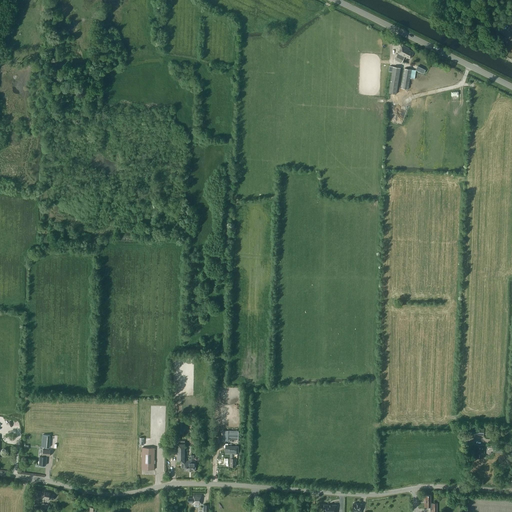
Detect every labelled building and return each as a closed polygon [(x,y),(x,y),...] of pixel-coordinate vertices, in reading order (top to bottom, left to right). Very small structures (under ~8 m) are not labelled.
[(395,59),(402,63),(405,57),(410,59),(413,52),(409,49),(402,45),(395,59)] [(389,93),(396,94),(400,68),(390,66),(389,71),(392,72),(389,93)] [(401,88),(408,89),(411,70),(404,68),(401,88)] [(403,124),(406,115),(400,113),(397,122),(403,124)] [(49,447),(49,443),(49,439),(50,439),(50,435),(43,435),(42,447),(49,447)] [(177,443),(177,463),(184,463),(181,463),(181,467),(184,467),(184,470),(196,470),(196,463),(196,461),(191,461),(191,459),(194,459),(194,455),(191,455),(191,459),(189,459),(189,461),(185,461),(185,443),(185,441),(177,441),(177,443)] [(475,453),(476,453),(475,457),(483,458),(483,451),(484,451),(484,445),(475,444),(475,445),(473,445),(472,450),(475,450),(475,453)] [(226,446),(225,454),(230,454),(230,458),(230,466),(235,467),(236,461),(237,461),(237,458),(234,458),(234,454),(238,454),(238,452),(238,446),(226,446)] [(142,452),(142,469),(154,469),(155,452),(155,448),(142,447),(142,452)] [(39,464),(46,465),(47,455),(50,456),(50,450),(43,449),(42,456),(40,456),(39,464)] [(43,498),(48,500),(49,498),(53,500),(54,495),(51,494),(51,493),(45,491),(43,498)] [(188,497),(188,502),(193,502),(193,504),(201,504),(202,495),(193,494),(193,498),(188,497)] [(424,497),(424,507),(430,507),(430,510),(431,510),(430,511),(436,511),(437,503),(433,503),(431,503),(431,495),(426,495),(426,497),(424,497)] [(360,511),(361,511),(361,509),(362,509),(362,504),(353,503),(353,509),(353,511),(357,511),(356,511),(360,511)]
